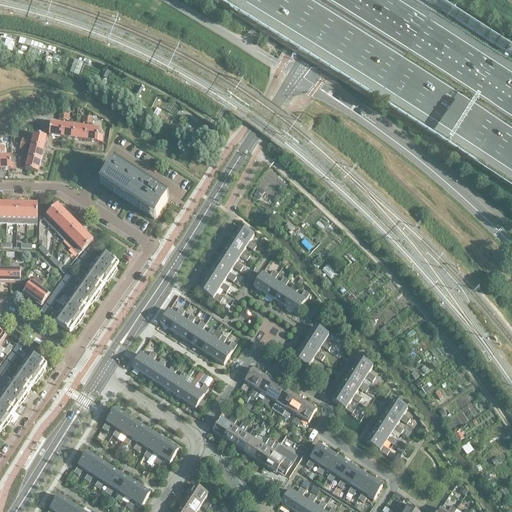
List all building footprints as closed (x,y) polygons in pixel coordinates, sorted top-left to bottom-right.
[(0,48),(3,50),(7,51),(12,52),(16,37),(12,37),(8,36),(7,36),(4,35),(3,37),(2,37),(1,38),(0,37),(0,48)] [(20,38),(18,44),(30,47),(31,46),(32,41),(20,38)] [(32,42),(31,46),(43,50),(44,45),(32,42)] [(84,63),(76,60),(71,72),(79,75),(84,63)] [(140,87),(131,104),(134,106),(144,89),(140,87)] [(157,109),(152,118),(156,121),(162,111),(157,109)] [(193,117),(187,124),(194,129),(200,122),(193,117)] [(50,137),(62,138),(63,126),(51,125),(50,136),(50,137)] [(62,138),(74,140),(75,128),(63,126),(62,138)] [(74,140),(86,141),(87,129),(75,128),(74,140)] [(87,129),(86,141),(103,143),(103,137),(99,136),(100,131),(87,129)] [(206,129),(198,137),(204,142),(207,139),(212,134),(206,129)] [(212,134),(207,139),(211,142),(216,138),(212,134)] [(35,135),(32,147),(44,150),(47,138),(35,135)] [(32,147),(29,159),(41,162),(44,150),(32,147)] [(0,157),(0,170),(10,170),(16,171),(17,165),(16,165),(12,165),(12,158),(4,158),(0,157)] [(21,169),(26,171),(38,174),(41,162),(29,159),(28,163),(23,162),(22,165),(21,169)] [(103,184),(116,192),(127,176),(124,173),(117,169),(114,167),(113,166),(108,175),(102,184),(103,184)] [(116,192),(130,201),(141,184),(137,182),(131,178),(127,176),(116,192)] [(130,201),(143,210),(154,193),(153,192),(144,186),(141,184),(130,201)] [(157,218),(156,219),(157,219),(160,215),(169,201),(168,201),(168,202),(163,198),(161,197),(163,195),(159,192),(156,190),(154,193),(143,210),(157,218)] [(263,193),(258,190),(254,197),(259,200),(263,193)] [(7,225),(17,226),(18,204),(8,204),(7,225)] [(17,226),(27,226),(28,205),(18,204),(17,226)] [(28,205),(27,226),(38,226),(38,205),(28,205)] [(43,220),(50,228),(65,213),(58,206),(49,214),(43,220)] [(50,228),(57,235),(72,220),(65,213),(50,228)] [(40,224),(43,220),(49,214),(40,214),(40,224)] [(57,235),(64,242),(79,227),(72,220),(57,235)] [(288,223),(285,227),(291,233),(295,229),(288,223)] [(64,242),(71,249),(86,234),(79,227),(64,242)] [(233,239),(246,248),(253,252),(256,248),(250,243),(254,236),(241,228),(233,239)] [(86,234),(71,249),(79,256),(93,242),(86,234)] [(227,250),(240,258),(247,263),(250,258),(243,254),(246,248),(233,239),(227,250)] [(305,240),(300,244),(309,252),(313,248),(312,247),(305,240)] [(87,251),(91,254),(96,248),(93,245),(92,245),(87,251)] [(220,260),(233,269),(240,273),(242,269),(236,264),(240,258),(227,250),(220,260)] [(80,259),(84,262),(90,256),(86,253),(80,259)] [(105,253),(96,266),(113,278),(115,275),(113,274),(120,264),(117,262),(105,253)] [(344,257),(339,261),(346,268),(350,264),(344,257)] [(79,260),(74,266),(78,270),(83,264),(79,260)] [(213,270),(226,279),(233,284),(236,279),(229,275),(233,269),(220,260),(213,270)] [(328,265),(322,271),(330,279),(336,273),(328,265)] [(74,266),(69,273),(73,276),(78,270),(74,266)] [(96,266),(88,277),(103,288),(109,279),(111,280),(113,278),(96,266)] [(1,284),(11,284),(11,270),(1,270),(1,284)] [(11,270),(11,284),(21,285),(21,270),(11,270)] [(206,281),(219,290),(226,294),(229,289),(222,285),(226,279),(213,270),(206,281)] [(254,288),(265,296),(274,282),(278,276),(273,273),(269,279),(262,275),(254,288)] [(88,277),(80,289),(97,301),(99,298),(96,297),(103,288),(88,277)] [(24,294),(33,300),(41,289),(41,288),(44,284),(35,278),(32,282),(28,288),(24,294)] [(265,296),(276,302),(284,289),(289,282),(284,279),(280,286),(274,282),(265,296)] [(199,291),(219,304),(222,300),(216,295),(219,290),(206,281),(199,291)] [(61,283),(57,289),(61,292),(65,286),(61,283)] [(276,302),(286,309),(294,296),(299,289),(295,286),(290,293),(284,289),(276,302)] [(41,289),(33,300),(42,306),(50,295),(41,289)] [(51,297),(49,301),(53,304),(55,300),(54,300),(56,298),(56,299),(61,292),(57,289),(52,296),(51,297)] [(80,289),(72,300),(87,310),(93,301),(95,303),(97,301),(80,289)] [(286,309),(294,314),(296,316),(309,296),(305,293),(301,300),(294,296),(286,309)] [(352,296),(347,300),(352,305),(357,302),(352,296)] [(72,300),(64,312),(81,324),(82,321),(80,320),(87,310),(72,300)] [(41,313),(45,315),(49,309),(45,306),(40,312),(41,313)] [(246,306),(242,317),(250,320),(254,309),(246,306)] [(161,326),(172,333),(181,319),(185,313),(180,310),(176,316),(170,312),(161,326)] [(64,312),(56,323),(70,333),(77,324),(79,326),(81,324),(64,312)] [(172,333),(182,339),(191,326),(195,320),(191,317),(187,323),(181,319),(172,333)] [(372,320),(368,323),(371,328),(376,324),(372,320)] [(182,339),(193,346),(202,333),(206,326),(201,323),(197,330),(191,326),(182,339)] [(386,327),(381,331),(384,335),(389,331),(386,327)] [(308,339),(321,347),(328,352),(331,347),(324,343),(329,336),(315,328),(308,339)] [(193,346),(203,353),(216,333),(211,330),(207,336),(202,333),(193,346)] [(203,353),(214,360),(222,346),(227,340),(222,337),(216,333),(203,353)] [(301,349),(315,358),(321,362),(324,358),(318,353),(321,347),(308,339),(301,349)] [(222,346),(214,360),(224,366),(237,347),(233,344),(229,351),(222,346)] [(18,345),(13,352),(17,355),(22,348),(18,345)] [(295,359),(315,372),(318,368),(311,364),(315,358),(301,349),(295,359)] [(133,369),(144,377),(153,363),(157,356),(152,354),(148,360),(141,356),(133,369)] [(32,355),(24,368),(41,380),(43,377),(41,375),(47,366),(32,355)] [(352,370),(366,379),(372,383),(375,379),(368,375),(373,368),(360,359),(352,370)] [(144,377),(154,383),(163,370),(167,363),(163,360),(158,367),(153,363),(144,377)] [(6,362),(2,368),(6,371),(10,365),(6,362)] [(154,383),(165,390),(173,377),(178,370),(173,367),(169,374),(163,370),(154,383)] [(24,368),(16,379),(30,389),(37,381),(39,382),(41,380),(24,368)] [(345,381),(359,389),(365,394),(368,390),(362,385),(366,379),(352,370),(345,381)] [(250,387),(255,391),(264,377),(253,371),(241,391),(245,394),(250,387)] [(165,390),(175,397),(188,377),(183,374),(179,380),(173,377),(165,390)] [(175,397),(186,403),(194,390),(199,383),(188,377),(175,397)] [(260,393),(266,397),(274,384),(264,377),(255,391),(251,397),(255,400),(260,393)] [(16,379),(8,391),(25,403),(27,400),(24,398),(30,389),(16,379)] [(345,381),(339,391),(352,400),(359,404),(362,400),(355,395),(359,389),(345,381)] [(270,400),(276,404),(285,391),(274,384),(266,397),(261,404),(266,407),(270,400)] [(194,390),(186,403),(196,410),(209,390),(205,387),(201,394),(194,390)] [(8,391),(0,401),(0,402),(14,412),(21,403),(23,405),(25,403),(8,391)] [(280,407),(286,411),(295,397),(285,391),(276,404),(272,411),(276,413),(280,407)] [(352,400),(339,391),(332,401),(352,414),(355,410),(348,406),(352,400)] [(291,414),(297,417),(306,404),(295,397),(286,411),(282,417),(287,420),(291,414)] [(387,413),(400,421),(407,426),(410,421),(403,417),(408,410),(400,405),(395,401),(387,413)] [(0,402),(0,419),(9,426),(10,423),(8,422),(14,412),(0,402)] [(306,404),(297,417),(293,424),(297,427),(301,420),(308,425),(317,411),(306,404)] [(111,427),(118,431),(126,417),(117,411),(116,410),(102,430),(107,433),(111,427)] [(380,423),(393,432),(400,436),(403,432),(396,427),(400,421),(387,413),(380,423)] [(122,433),(128,437),(137,424),(126,417),(118,431),(113,437),(118,440),(122,433)] [(213,433),(224,441),(233,427),(237,421),(232,418),(228,424),(221,420),(220,422),(213,433)] [(9,426),(0,419),(0,432),(4,426),(7,428),(9,426)] [(373,434),(386,442),(393,447),(396,442),(390,437),(393,432),(380,423),(373,434)] [(132,440),(138,444),(147,430),(137,424),(128,437),(124,444),(128,447),(132,440)] [(224,441),(234,447),(243,434),(247,427),(244,425),(243,424),(238,431),(233,427),(224,441)] [(143,447),(148,451),(157,437),(147,430),(138,444),(134,451),(138,453),(143,447)] [(234,447),(245,454),(256,436),(258,434),(254,431),(253,431),(249,438),(243,434),(234,447)] [(460,432),(454,435),(459,443),(464,440),(460,432)] [(367,443),(387,456),(389,452),(383,448),(386,442),(373,434),(367,443)] [(245,454),(255,461),(268,441),(263,438),(262,440),(256,436),(245,454)] [(153,454),(159,457),(168,443),(157,437),(148,451),(144,457),(149,460),(153,454)] [(255,461),(266,467),(278,447),(268,441),(255,461)] [(400,442),(396,447),(403,452),(406,447),(400,442)] [(168,443),(159,457),(154,464),(159,467),(164,460),(170,464),(179,451),(168,443)] [(468,444),(462,448),(467,456),(474,451),(468,444)] [(278,447),(266,467),(276,474),(278,472),(284,477),(296,459),(289,454),(290,454),(279,447),(278,447)] [(315,463),(321,467),(330,453),(319,447),(306,467),(311,470),(315,463)] [(83,470),(89,474),(98,460),(87,453),(74,474),(79,476),(83,470)] [(325,470),(331,473),(340,460),(330,453),(321,467),(317,473),(321,476),(325,470)] [(396,453),(391,460),(397,464),(401,457),(396,453)] [(498,458),(491,462),(494,466),(501,462),(500,461),(498,458)] [(94,477),(100,481),(108,467),(98,460),(89,474),(85,481),(89,483),(94,477)] [(335,476),(342,480),(350,467),(340,460),(331,473),(325,482),(330,485),(335,476)] [(104,483),(110,487),(119,474),(108,467),(100,481),(95,487),(99,490),(104,483)] [(346,483),(352,487),(361,474),(350,467),(342,480),(337,487),(342,490),(346,483)] [(114,490),(120,494),(129,481),(119,474),(110,487),(106,494),(110,497),(114,490)] [(357,490),(363,494),(371,480),(361,474),(352,487),(348,494),(352,496),(357,490)] [(371,480),(363,494),(358,500),(363,503),(367,497),(374,501),(383,488),(371,480)] [(125,497),(131,501),(139,487),(129,481),(120,494),(116,501),(121,504),(125,497)] [(303,488),(306,490),(310,484),(305,482),(302,488),(303,488)] [(139,487),(131,501),(126,507),(131,510),(135,503),(142,508),(151,495),(139,487)] [(195,487),(188,498),(201,507),(208,511),(210,508),(211,507),(204,503),(209,495),(195,487)] [(314,487),(310,492),(317,497),(321,491),(314,487)] [(282,505),(293,511),(301,499),(306,492),(302,489),(297,496),(290,492),(282,505)] [(506,489),(497,495),(503,504),(511,499),(506,489)] [(293,511),(292,511),(307,511),(312,505),(316,499),(312,496),(307,503),(301,499),(293,511)] [(64,511),(69,504),(59,497),(49,511),(64,511)] [(188,498),(181,509),(186,511),(197,511),(201,507),(188,498)] [(307,511),(322,511),(327,505),(322,502),(318,509),(312,505),(307,511)] [(404,511),(403,511),(414,511),(400,503),(397,507),(404,511)]
